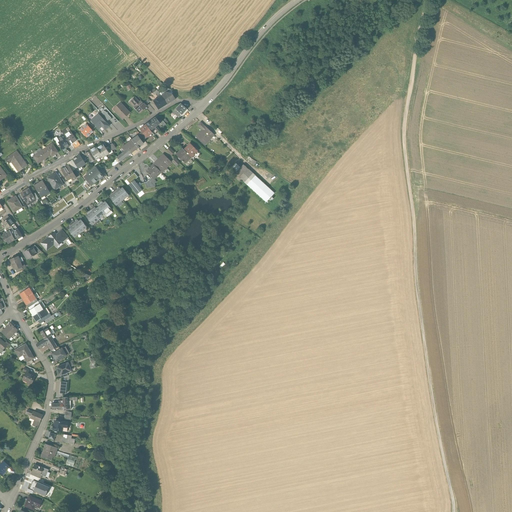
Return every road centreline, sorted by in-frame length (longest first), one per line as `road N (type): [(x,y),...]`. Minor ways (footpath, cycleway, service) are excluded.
road 1 (track): [(453,511),(427,368),(404,155),(426,0)]
road 2 (residential): [(198,108),(176,101),(0,195)]
road 3 (tertiary): [(198,108),(29,241)]
road 4 (residential): [(10,501),(51,386),(15,309)]
road 5 (tertiary): [(297,0),(198,108)]
